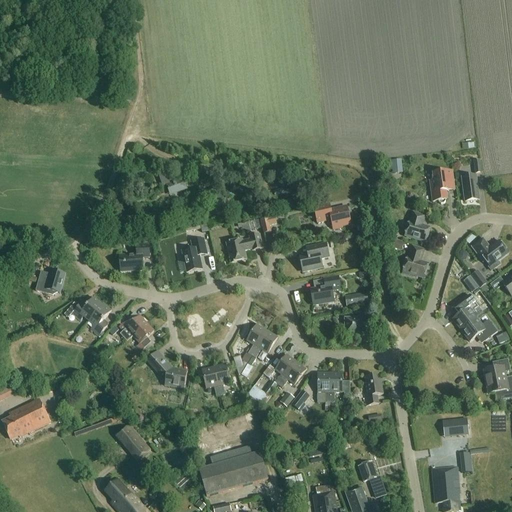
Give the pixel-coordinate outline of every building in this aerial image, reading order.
[(401,161),(388,162),(389,172),(392,171),(393,175),(403,174),(401,161)] [(454,191),(452,172),(433,174),(434,181),(430,182),(433,203),(438,202),(439,203),(441,205),(444,205),(446,202),(446,201),(447,201),(446,192),(454,191)] [(171,176),(162,179),(164,184),(173,181),(171,176)] [(479,201),(476,176),(462,178),(465,202),(479,201)] [(186,190),(185,188),(183,181),(178,182),(167,186),(171,196),(186,190)] [(208,194),(213,206),(221,203),(216,191),(208,194)] [(317,224),(331,221),(333,231),(342,229),(342,227),(351,225),(347,207),(331,211),(330,205),(314,208),(317,224)] [(423,216),(413,213),(410,223),(409,222),(405,237),(425,243),(426,239),(428,238),(429,234),(428,233),(429,228),(422,226),(425,217),(423,216)] [(262,228),(277,225),(275,218),(260,221),(262,228)] [(241,225),(243,233),(262,229),(260,221),(241,225)] [(206,222),(184,226),(186,233),(201,230),(202,234),(208,233),(206,222)] [(263,250),(259,236),(249,238),(250,241),(243,242),(242,241),(226,244),(231,264),(247,261),(245,252),(252,250),(252,252),(263,250)] [(498,263),(509,255),(499,242),(490,249),(483,239),(472,248),(481,260),(483,259),(491,269),(499,263),(498,263)] [(199,257),(207,255),(204,240),(191,242),(193,250),(182,252),(187,274),(202,270),(199,257)] [(395,241),(393,249),(401,252),(404,243),(395,241)] [(306,249),(307,256),(299,257),(303,273),(322,269),(320,260),(329,258),(326,244),(306,249)] [(150,259),(149,245),(136,245),(137,255),(119,256),(120,273),(143,272),(143,259),(150,259)] [(424,251),(412,247),(409,259),(407,258),(402,274),(415,278),(416,277),(423,279),(428,265),(420,262),(424,251)] [(470,277),(478,288),(480,291),(482,289),(485,287),(488,284),(478,271),(470,277)] [(60,294),(65,275),(52,272),(51,275),(41,272),(36,292),(53,297),(58,294),(60,294)] [(503,286),(505,288),(511,298),(511,297),(511,276),(504,283),(500,278),(490,286),(495,292),(503,286)] [(325,288),(323,288),(310,291),(313,307),(334,303),(332,292),(341,290),(338,278),(324,280),(325,288)] [(479,289),(476,286),(469,290),(472,294),(479,289)] [(366,294),(356,296),(357,306),(368,304),(366,294)] [(453,320),(461,332),(477,319),(473,313),(479,308),(470,296),(457,306),(462,313),(453,320)] [(75,304),(64,316),(68,319),(72,314),(80,321),(84,318),(89,322),(103,306),(102,306),(94,299),(85,309),(80,304),(78,307),(75,304)] [(103,306),(89,322),(93,326),(90,330),(99,337),(107,327),(102,323),(112,312),(103,305),(102,306),(103,306)] [(362,336),(362,330),(368,330),(368,319),(368,313),(357,313),(357,319),(345,319),(345,336),(362,336)] [(511,323),(507,316),(503,319),(509,329),(511,327),(511,323)] [(119,328),(124,333),(120,336),(127,344),(133,338),(147,325),(140,317),(133,323),(129,319),(119,328)] [(477,319),(461,332),(470,343),(479,336),(485,343),(498,333),(488,321),(482,326),(477,319)] [(133,338),(140,345),(137,347),(141,352),(151,343),(147,339),(154,332),(147,325),(133,338)] [(248,355),(252,358),(267,332),(257,326),(247,342),(253,346),(248,355)] [(113,337),(119,332),(115,328),(109,333),(113,337)] [(267,332),(252,358),(256,360),(261,351),(268,355),(278,339),(267,332)] [(509,335),(499,339),(501,344),(511,339),(509,335)] [(158,352),(147,362),(159,375),(161,373),(166,379),(164,387),(184,390),(187,372),(173,370),(158,352)] [(130,359),(134,364),(141,358),(136,353),(130,359)] [(241,357),(233,359),(239,377),(251,359),(246,356),(242,363),(241,357)] [(275,384),(278,387),(297,364),(287,356),(275,371),(276,371),(281,376),(275,384)] [(484,371),(486,383),(511,377),(506,379),(505,373),(510,372),(508,360),(493,363),(494,369),(484,371)] [(297,364),(278,387),(282,390),(288,381),(294,386),(306,371),(297,364)] [(214,368),(221,397),(225,396),(223,386),(230,384),(226,366),(214,368)] [(276,371),(275,371),(270,367),(263,375),(269,380),(276,371)] [(221,397),(214,368),(202,371),(206,390),(207,390),(214,388),(215,395),(216,398),(221,397)] [(350,382),(342,382),(342,374),(330,375),(330,404),(335,404),(335,394),(344,394),(344,396),(350,396),(350,382)] [(326,394),(326,404),(330,404),(330,375),(318,375),(318,394),(326,394)] [(377,396),(383,395),(381,384),(378,384),(376,376),(365,378),(367,394),(364,394),(366,407),(379,405),(377,396)] [(511,377),(486,383),(489,395),(495,394),(497,401),(511,399),(511,377)] [(254,387),(245,401),(260,412),(277,386),(272,382),(264,394),(254,387)] [(0,389),(0,403),(16,396),(11,384),(0,389)] [(302,392),(291,406),(301,414),(306,407),(304,405),(310,398),(302,392)] [(287,394),(280,403),(287,408),(294,399),(287,394)] [(20,439),(51,424),(39,400),(9,415),(11,420),(3,424),(11,441),(19,437),(20,439)] [(381,415),(368,417),(369,425),(382,423),(381,415)] [(458,438),(469,437),(467,420),(456,421),(458,438)] [(128,425),(114,436),(138,463),(152,451),(128,425)] [(210,460),(212,467),(199,471),(207,498),(268,480),(260,454),(252,456),(250,448),(210,460)] [(470,454),(460,455),(462,474),(470,473),(470,476),(472,475),(470,454)] [(371,463),(358,467),(363,483),(377,479),(371,463)] [(460,495),(458,468),(432,471),(435,505),(444,504),(444,511),(461,511),(460,495)] [(124,485),(118,480),(105,492),(111,499),(109,501),(111,503),(111,504),(114,508),(116,511),(149,511),(133,496),(131,496),(130,494),(131,493),(124,485)] [(328,483),(315,485),(317,496),(313,497),(315,511),(336,511),(334,494),(330,494),(328,483)] [(369,511),(361,489),(346,494),(352,511),(369,511)] [(195,506),(202,511),(205,506),(199,501),(195,506)]
